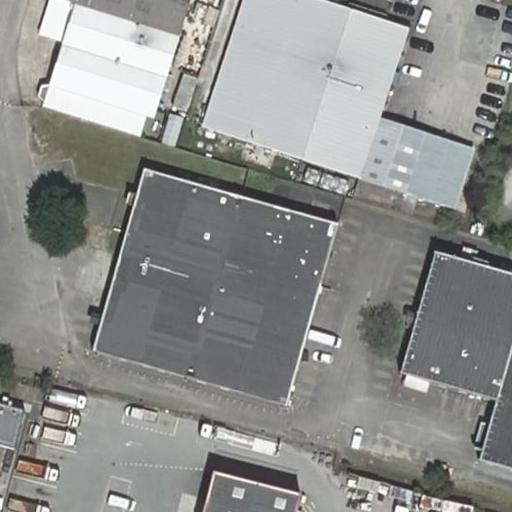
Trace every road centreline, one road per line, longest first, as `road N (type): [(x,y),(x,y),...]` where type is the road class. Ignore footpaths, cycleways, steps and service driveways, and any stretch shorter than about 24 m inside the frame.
road 1 (unknown): [(77,511),(97,442),(109,426),(134,421),(198,429),(176,511)]
road 2 (unknown): [(321,436),(379,206)]
road 3 (unknown): [(321,436),(511,491)]
